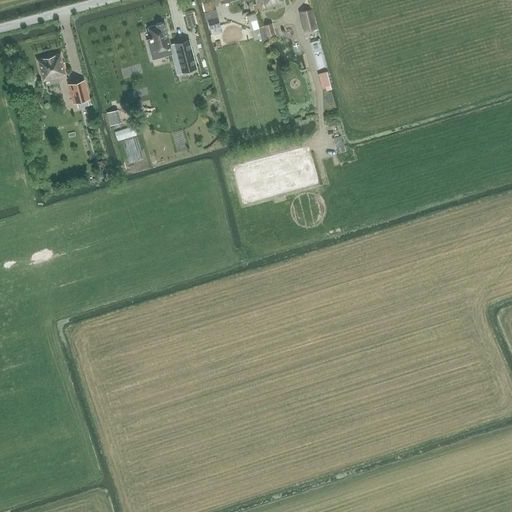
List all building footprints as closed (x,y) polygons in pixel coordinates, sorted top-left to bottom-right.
[(210,0),(200,0),(206,21),(208,21),(212,36),(222,33),(218,17),(217,18),(215,10),(212,1),(211,1),(210,0)] [(318,29),(313,9),(299,12),(304,33),(318,29)] [(183,13),(185,32),(196,31),(194,12),(183,13)] [(254,37),(260,35),(257,28),(259,28),(256,18),(248,21),(254,37)] [(171,46),(165,23),(163,23),(163,22),(156,24),(157,25),(148,27),(151,37),(150,38),(150,39),(149,40),(152,51),(164,48),(171,46)] [(275,34),(272,23),(264,25),(267,36),(275,34)] [(192,41),(178,44),(185,71),(199,68),(192,41)] [(287,43),(278,44),(279,59),(288,59),(287,43)] [(318,43),(312,44),(317,68),(324,67),(318,43)] [(61,53),(37,59),(43,82),(67,75),(61,53)] [(330,85),(326,72),(318,74),(322,88),(330,85)] [(74,104),(90,100),(85,80),(68,84),(74,104)] [(111,124),(118,122),(116,113),(109,115),(111,124)] [(336,148),(338,153),(345,151),(343,141),(342,142),(341,136),(333,138),(334,144),(338,143),(339,147),(336,148)] [(251,200),(319,186),(310,147),(243,161),(251,200)]
